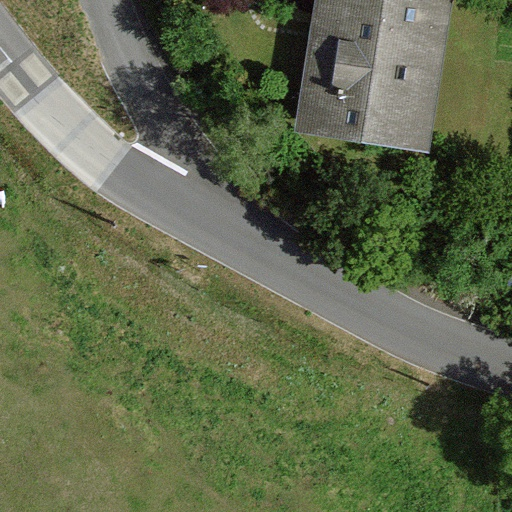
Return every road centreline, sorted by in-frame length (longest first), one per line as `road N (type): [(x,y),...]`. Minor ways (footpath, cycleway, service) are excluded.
road 1 (tertiary): [(511,370),(219,227)]
road 2 (tertiary): [(219,227),(127,181),(0,45)]
road 3 (residential): [(219,227),(109,0)]
